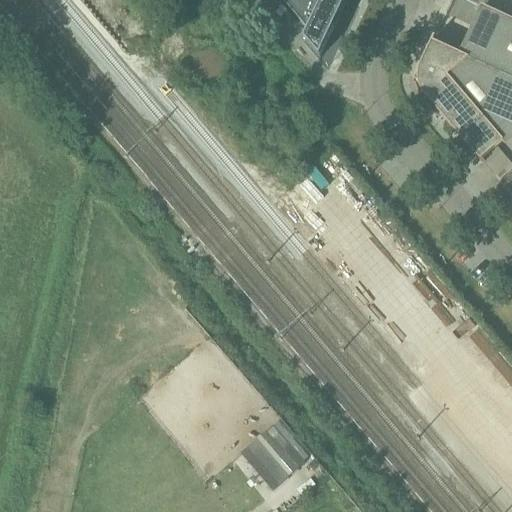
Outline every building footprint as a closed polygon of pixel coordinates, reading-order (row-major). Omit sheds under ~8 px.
[(321,59),(348,0),(280,0),(309,33),(305,41),(321,59)] [(511,21),(482,7),(460,55),(459,56),(511,80),(511,21)] [(511,80),(459,56),(460,55),(434,44),(436,39),(435,38),(414,84),(415,84),(416,83),(429,89),(425,97),(482,164),(483,163),(470,147),(511,111),(511,80)] [(511,174),(501,184),(501,183),(500,185),(511,199),(511,174)] [(276,427),(243,455),(275,492),(308,464),(276,427)]
